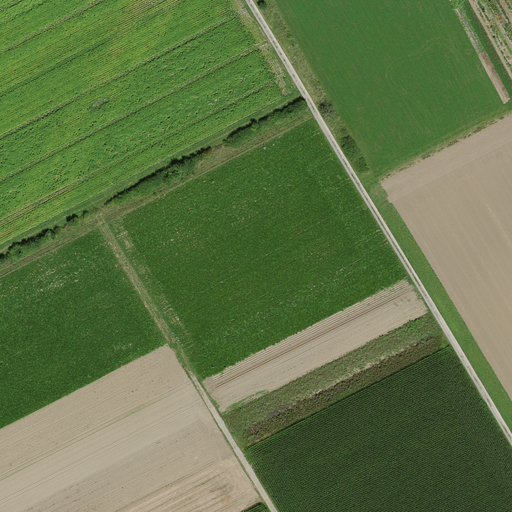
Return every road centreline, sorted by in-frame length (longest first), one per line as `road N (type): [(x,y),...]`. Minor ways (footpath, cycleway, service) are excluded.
road 1 (track): [(511,440),(247,0)]
road 2 (track): [(272,511),(184,366)]
